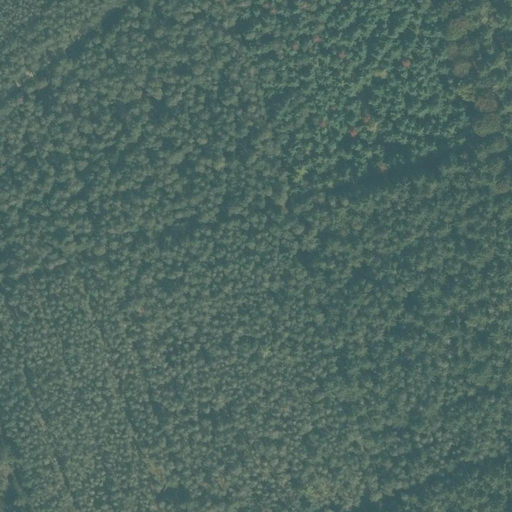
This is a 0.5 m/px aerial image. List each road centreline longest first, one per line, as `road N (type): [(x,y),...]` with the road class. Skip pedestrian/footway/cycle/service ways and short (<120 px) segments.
road 1 (track): [(483,139),(0,277)]
road 2 (track): [(277,198),(377,489)]
road 3 (track): [(511,439),(314,511)]
road 4 (unclassified): [(0,97),(124,0)]
